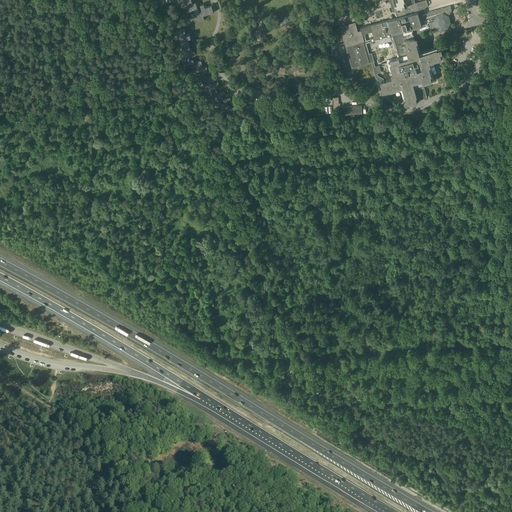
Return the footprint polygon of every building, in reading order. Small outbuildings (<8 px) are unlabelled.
[(183,0),(184,2),(181,3),(182,6),(189,4),(190,8),(186,9),(187,12),(194,10),(197,21),(204,19),(203,15),(213,12),(211,5),(205,7),(204,4),(200,5),(202,12),(199,13),(196,2),(192,3),(191,0),(183,0)] [(360,28),(360,30),(358,31),(355,21),(352,11),(337,15),(340,25),(342,34),(345,46),(351,68),(371,62),(376,79),(379,81),(380,82),(379,82),(381,87),(379,88),(380,92),(384,91),(385,92),(402,88),(405,100),(404,100),(405,105),(406,105),(412,103),(412,104),(417,103),(416,99),(415,97),(419,96),(420,99),(422,99),(427,97),(423,84),(431,81),(430,76),(431,76),(430,71),(431,71),(429,63),(441,59),(440,54),(442,53),(440,48),(436,50),(436,49),(435,49),(419,53),(415,41),(417,41),(416,36),(417,36),(417,35),(418,35),(418,34),(419,34),(419,33),(420,33),(420,32),(420,31),(421,30),(435,26),(435,27),(440,30),(447,28),(450,22),(448,16),(451,10),(450,6),(427,12),(428,13),(423,14),(421,15),(419,16),(415,3),(414,0),(390,0),(393,9),(394,8),(397,17),(360,28)] [(194,62),(193,59),(189,60),(188,57),(195,55),(194,51),(191,52),(187,38),(191,37),(190,34),(183,36),(182,32),(185,31),(184,28),(174,31),(176,38),(179,37),(185,57),(181,58),(183,66),(190,64),(190,63),(194,62)] [(190,63),(190,64),(192,71),(196,70),(199,80),(202,79),(204,86),(207,85),(210,95),(214,94),(216,101),(219,100),(222,111),(229,109),(227,102),(231,101),(230,97),(223,99),(222,96),(225,95),(224,91),(217,93),(216,86),(219,85),(218,82),(211,84),(210,80),(214,79),(213,76),(206,78),(204,71),(207,70),(206,66),(203,67),(202,64),(201,60),(194,62),(190,63)] [(241,116),(243,114),(245,112),(237,104),(233,108),(241,116)] [(362,105),(340,107),(341,115),(362,113),(362,105)]
